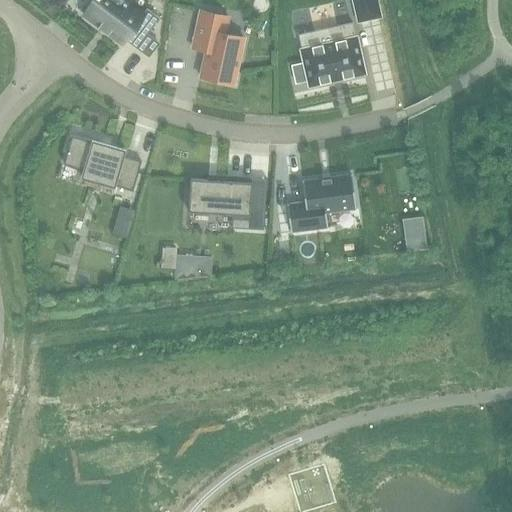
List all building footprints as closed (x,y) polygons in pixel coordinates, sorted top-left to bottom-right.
[(95,0),(85,14),(99,25),(97,27),(107,35),(109,33),(122,42),(125,38),(136,46),(145,34),(146,34),(149,30),(158,17),(146,8),(142,14),(122,0),(95,0)] [(375,0),(350,0),(356,22),(379,17),(375,0)] [(200,11),(192,47),(205,50),(200,77),(233,84),(243,38),(224,33),(228,17),(200,11)] [(304,64),(293,67),(296,82),(307,79),(309,85),(363,73),(352,22),(297,35),(304,64)] [(261,86),(262,111),(273,111),(272,86),(261,86)] [(66,154),(63,163),(82,169),(81,176),(98,181),(97,182),(113,187),(114,188),(115,186),(132,191),(141,161),(123,156),(108,152),(110,146),(101,144),(101,143),(91,140),(69,134),(69,136),(71,137),(69,141),(65,154),(66,154)] [(327,227),(325,212),(355,208),(351,174),(301,181),(304,202),(286,204),(290,231),(327,227)] [(189,178),(187,211),(232,214),(232,220),(248,221),(247,228),(263,229),(266,181),(252,180),(216,177),(215,180),(189,178)] [(119,207),(115,218),(130,222),(133,211),(119,207)] [(421,217),(402,219),(403,228),(423,226),(421,217)]
